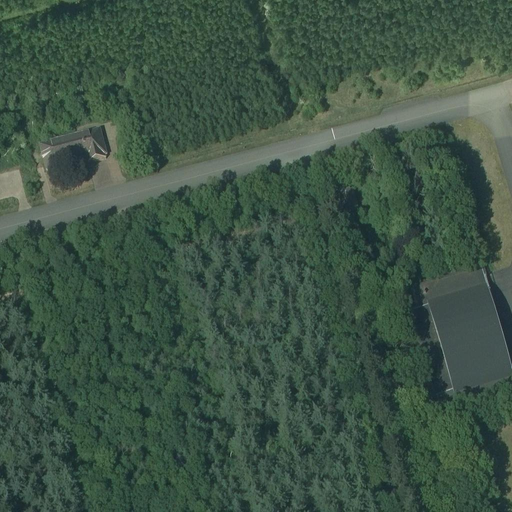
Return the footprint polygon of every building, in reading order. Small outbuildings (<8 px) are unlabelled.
[(100,129),(39,146),(46,173),(87,162),(87,164),(106,159),(105,157),(107,156),(100,129)] [(338,195),(344,217),(359,213),(353,191),(338,195)] [(349,236),(352,246),(364,243),(361,233),(349,236)] [(434,390),(438,403),(446,401),(450,415),(511,397),(511,372),(483,275),(482,271),(414,291),(420,311),(411,313),(411,314),(407,315),(408,320),(413,319),(423,353),(428,370),(426,371),(429,383),(431,382),(433,387),(431,388),(432,391),(434,390)] [(412,431),(409,419),(398,376),(392,378),(406,433),(412,431)]
